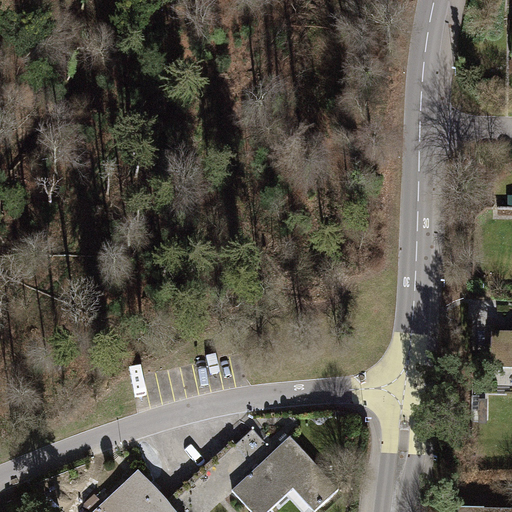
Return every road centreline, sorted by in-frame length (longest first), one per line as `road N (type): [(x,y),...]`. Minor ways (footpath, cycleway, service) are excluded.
road 1 (residential): [(0,479),(49,459),(258,414),(407,404)]
road 2 (tertiary): [(421,122),(407,404)]
road 3 (tertiary): [(435,0),(421,122)]
